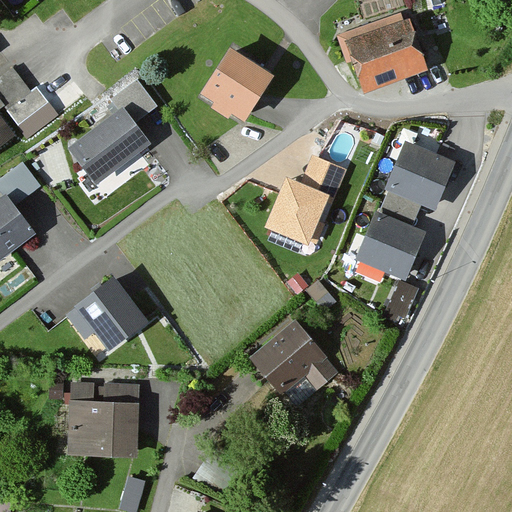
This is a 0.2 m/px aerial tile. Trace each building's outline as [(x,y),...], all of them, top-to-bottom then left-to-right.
[(407,26),(342,47),(358,98),(423,77),(407,26)] [(264,78),(219,53),(192,100),(238,125),(264,78)] [(11,73),(0,81),(0,113),(14,132),(46,109),(34,93),(29,96),(11,73)] [(134,83),(106,103),(126,130),(153,110),(134,83)] [(112,114),(61,153),(89,190),(140,152),(112,114)] [(0,126),(0,147),(10,139),(0,126)] [(450,164),(398,143),(379,192),(431,212),(450,164)] [(297,186),(279,180),(260,230),(316,251),(345,174),(307,159),(297,186)] [(18,167),(0,180),(0,199),(9,211),(36,191),(18,167)] [(0,205),(0,258),(25,240),(0,205)] [(420,234),(368,212),(347,260),(399,282),(420,234)] [(144,327),(114,287),(79,313),(110,353),(144,327)] [(288,325),(243,363),(275,401),(301,378),(314,393),(332,378),(288,325)] [(131,388),(66,386),(63,458),(129,461),(131,388)] [(128,471),(120,504),(136,508),(144,475),(128,471)]
